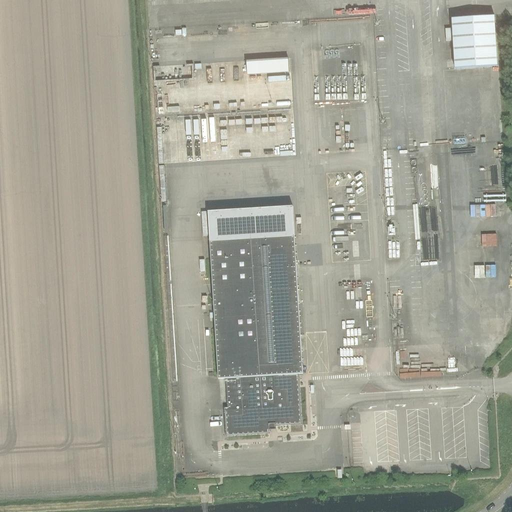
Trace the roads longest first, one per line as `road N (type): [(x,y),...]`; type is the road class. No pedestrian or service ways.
road 1 (unknown): [(447,268),(433,43),(437,9),(449,0)]
road 2 (unknown): [(356,395),(361,454),(374,466),(408,469),(439,462),(468,442),(480,417),(480,386)]
road 3 (unknown): [(315,272),(447,268)]
road 4 (unknown): [(328,398),(315,272)]
